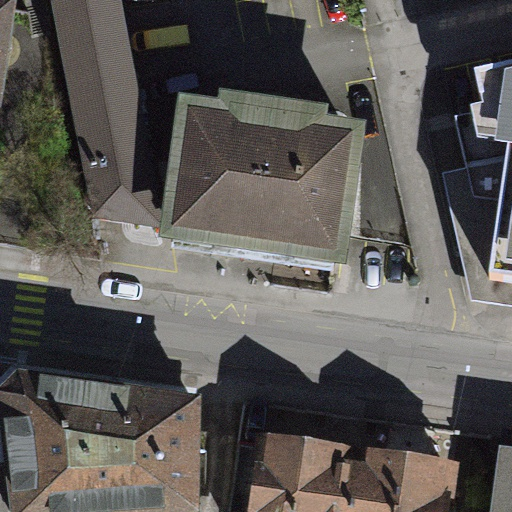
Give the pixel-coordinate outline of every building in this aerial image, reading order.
[(105,0),(42,0),(89,226),(146,223),(148,207),(105,0)] [(443,175),(472,303),(511,308),(511,65),(475,74),(484,114),(456,120),(467,169),(443,175)] [(338,126),(163,102),(148,207),(146,223),(145,231),(320,255),(338,126)] [(3,389),(2,511),(173,511),(175,391),(3,389)] [(334,511),(341,450),(241,440),(233,511),(334,511)] [(429,511),(434,460),(341,450),(334,511),(429,511)] [(511,511),(511,465),(481,462),(475,511),(511,511)]
